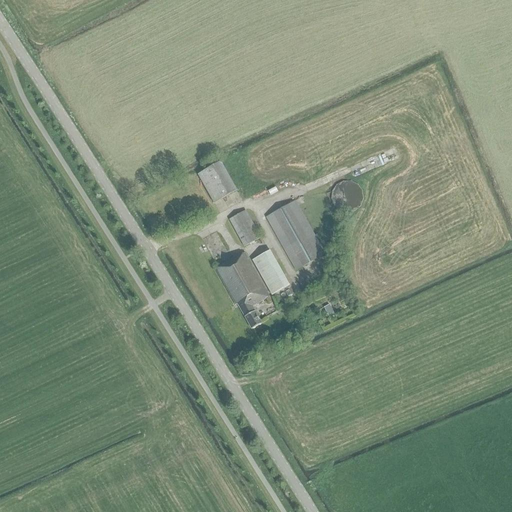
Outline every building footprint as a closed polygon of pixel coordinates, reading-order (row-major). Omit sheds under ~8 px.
[(198,175),(214,204),(237,191),(221,162),(198,175)] [(354,212),(360,207),(363,200),(362,192),(357,185),(351,182),(343,182),(336,185),(332,192),(331,199),(333,206),(339,212),(347,214),(354,212)] [(325,255),(295,202),(266,218),(296,271),(325,255)] [(260,238),(245,211),(229,220),(244,247),(260,238)] [(252,260),(272,296),(290,286),(269,251),(252,260)] [(216,269),(236,305),(237,304),(252,330),(262,324),(252,307),(270,297),(245,253),(216,269)] [(336,317),(330,307),(325,310),(331,320),(336,317)]
